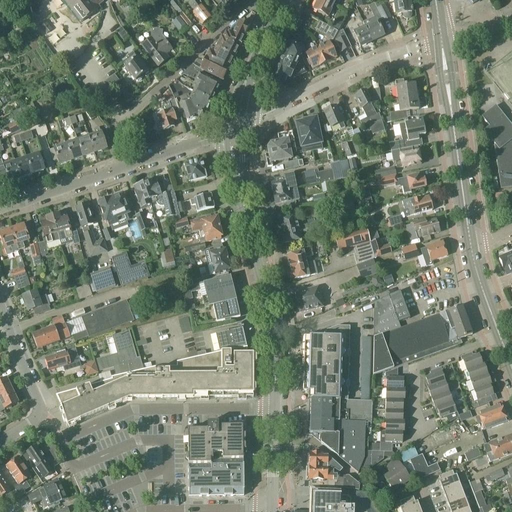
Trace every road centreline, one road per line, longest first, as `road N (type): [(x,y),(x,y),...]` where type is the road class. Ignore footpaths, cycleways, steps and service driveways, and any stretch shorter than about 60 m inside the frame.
road 1 (residential): [(92,511),(87,501),(168,466),(168,440),(137,441),(74,468),(61,440),(134,408),(274,410)]
road 2 (tertiary): [(274,410),(274,359),(235,136)]
road 3 (residential): [(123,167),(118,125),(252,0)]
road 4 (residential): [(235,123),(378,59),(441,41)]
road 5 (secondary): [(471,248),(441,41)]
road 6 (residential): [(417,440),(414,370),(499,336)]
road 7 (residential): [(0,439),(40,411),(0,309)]
road 8 (unknown): [(133,109),(88,67),(111,0)]
road 9 (residential): [(0,210),(123,167)]
road 10 (tertiary): [(235,123),(242,88),(283,3)]
